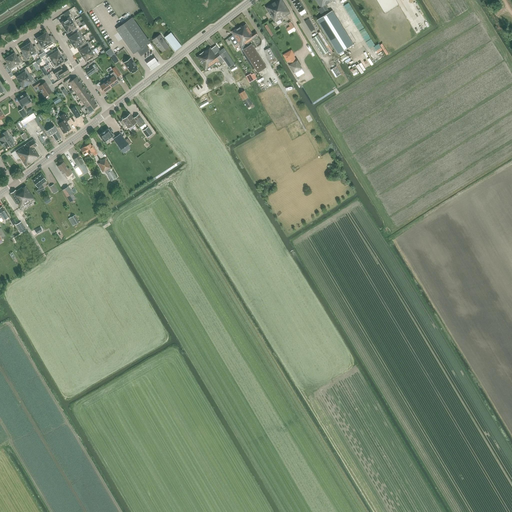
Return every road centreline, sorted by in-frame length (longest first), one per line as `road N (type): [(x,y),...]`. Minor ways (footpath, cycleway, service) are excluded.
road 1 (track): [(353,511),(162,199),(161,185)]
road 2 (track): [(133,93),(188,166),(108,224)]
road 3 (tertiary): [(108,112),(252,0)]
road 4 (tertiary): [(12,184),(108,112)]
